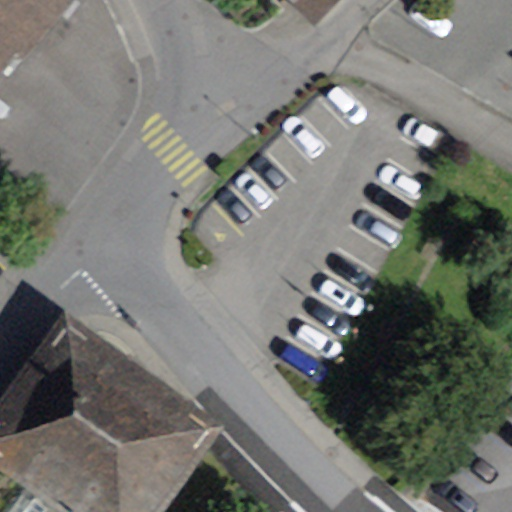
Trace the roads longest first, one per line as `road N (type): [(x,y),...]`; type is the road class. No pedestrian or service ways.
road 1 (residential): [(341,511),(97,247)]
road 2 (residential): [(97,247),(229,97)]
road 3 (residential): [(229,97),(326,39),(373,0)]
road 4 (residential): [(97,247),(0,390)]
road 5 (residential): [(229,97),(154,0)]
